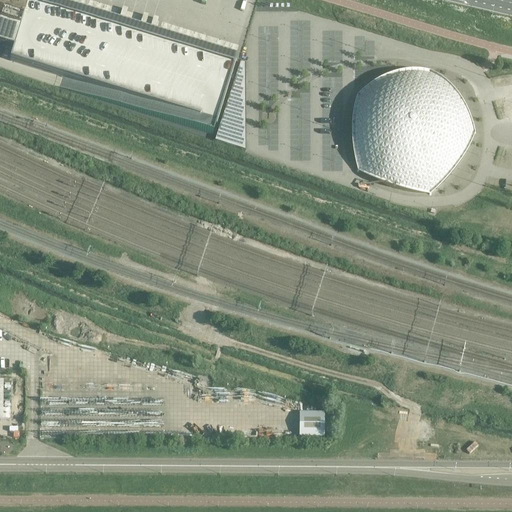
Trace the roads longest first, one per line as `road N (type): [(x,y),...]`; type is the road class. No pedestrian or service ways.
road 1 (secondary): [(349,464),(0,465)]
road 2 (secondary): [(349,464),(511,482)]
road 3 (secondary): [(511,465),(349,464)]
